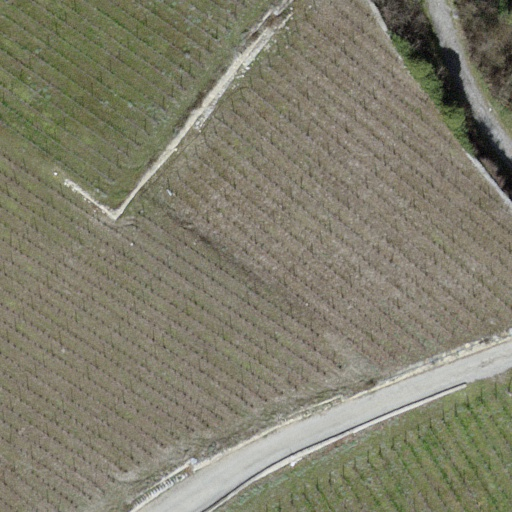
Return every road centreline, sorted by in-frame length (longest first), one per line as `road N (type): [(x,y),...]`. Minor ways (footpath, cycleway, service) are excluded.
road 1 (unclassified): [(511,351),(253,448),(157,511)]
road 2 (track): [(430,0),(473,101),(511,152)]
